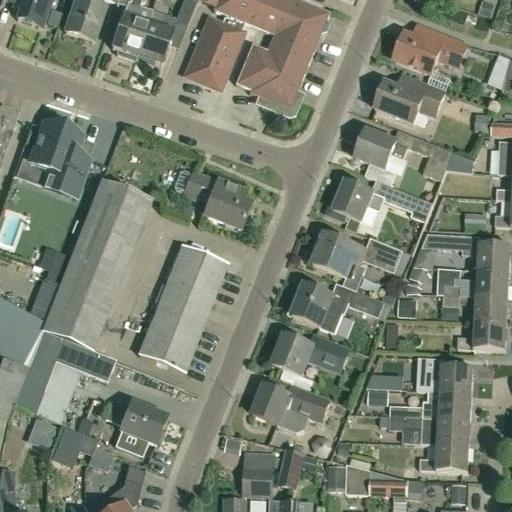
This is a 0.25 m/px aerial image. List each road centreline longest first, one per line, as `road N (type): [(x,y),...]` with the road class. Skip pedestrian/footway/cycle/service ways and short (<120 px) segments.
road 1 (residential): [(177,511),(185,462),(306,174)]
road 2 (residential): [(0,67),(306,174)]
road 3 (residential): [(306,174),(375,0)]
